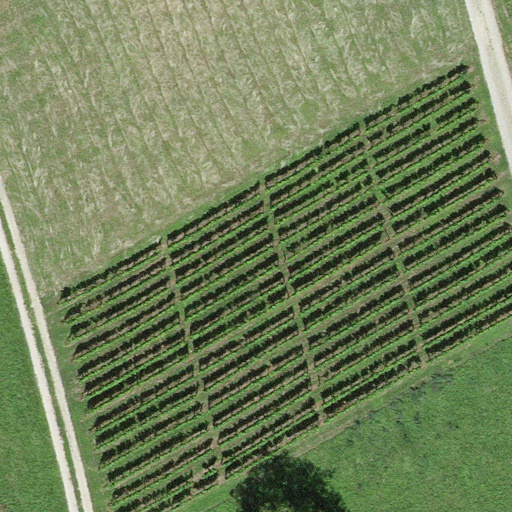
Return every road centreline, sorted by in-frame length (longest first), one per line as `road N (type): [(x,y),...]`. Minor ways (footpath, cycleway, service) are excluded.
road 1 (track): [(0,235),(71,511)]
road 2 (track): [(511,158),(465,0)]
